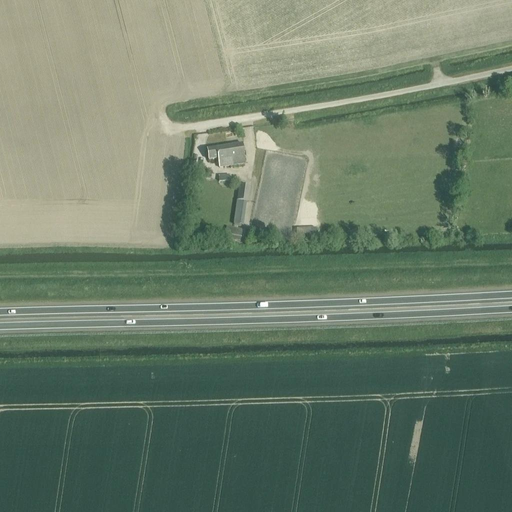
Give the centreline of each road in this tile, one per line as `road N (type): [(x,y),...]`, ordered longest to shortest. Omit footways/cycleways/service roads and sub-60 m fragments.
road 1 (trunk): [(511,293),(0,312)]
road 2 (trunk): [(0,328),(511,309)]
road 3 (unclassified): [(162,116),(169,129),(511,68)]
